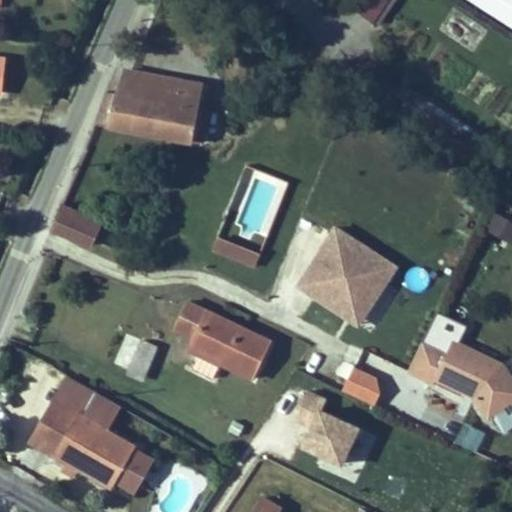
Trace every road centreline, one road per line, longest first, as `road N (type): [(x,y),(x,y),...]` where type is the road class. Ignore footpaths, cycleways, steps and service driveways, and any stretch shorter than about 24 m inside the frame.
road 1 (unknown): [(35,219),(142,274),(220,280),(256,293),(416,378)]
road 2 (residential): [(129,0),(0,299)]
